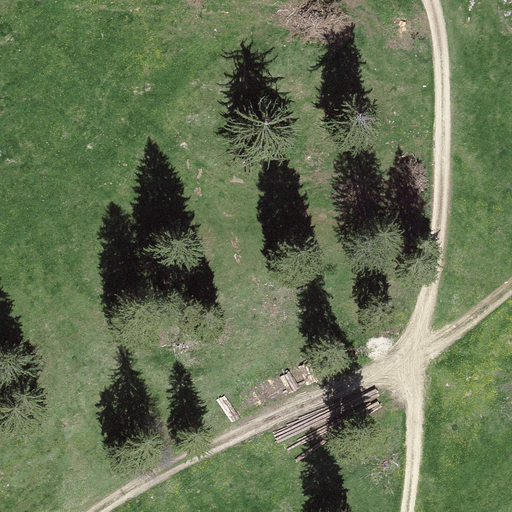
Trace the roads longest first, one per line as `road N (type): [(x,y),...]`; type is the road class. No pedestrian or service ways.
road 1 (track): [(406,511),(412,352),(432,274),(443,171),(441,55),(429,0)]
road 2 (track): [(96,511),(217,442),(412,352),(511,284)]
